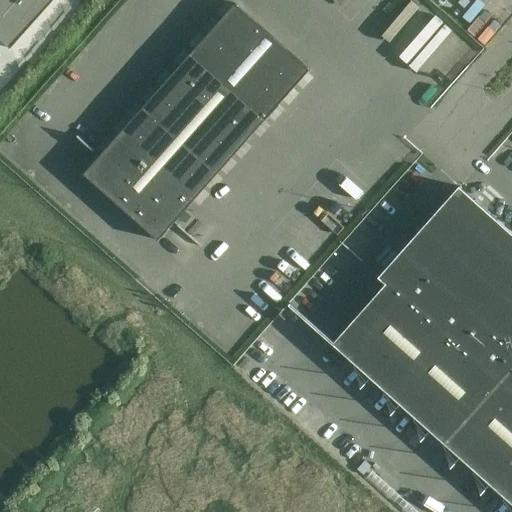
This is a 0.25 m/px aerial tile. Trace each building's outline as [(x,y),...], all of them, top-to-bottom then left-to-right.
[(0,0),(0,40),(10,49),(53,0),(0,0)] [(83,174),(158,241),(310,70),(235,3),(83,174)] [(333,344),(445,444),(511,369),(511,233),(459,187),(378,278),(386,284),(333,344)] [(284,243),(270,259),(279,266),(293,251),(284,243)] [(252,264),(240,275),(265,301),(277,290),(252,264)] [(511,369),(445,444),(511,503),(511,369)]
